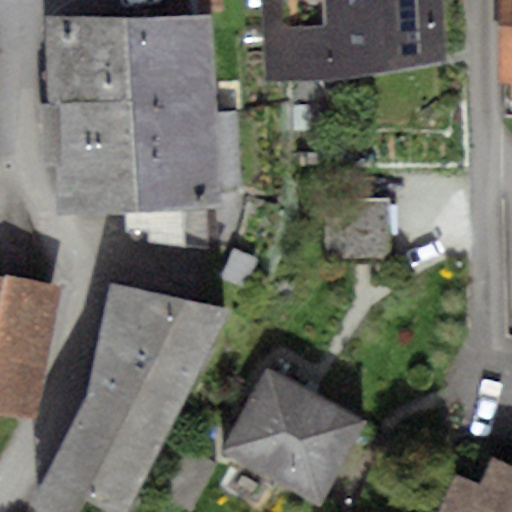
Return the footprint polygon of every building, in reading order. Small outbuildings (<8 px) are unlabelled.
[(264,0),(269,83),(447,62),(443,0),(264,0)] [(214,208),(209,19),(48,23),(53,213),(214,208)] [(391,266),(390,201),(329,203),(331,267),(391,266)] [(0,418),(29,424),(56,289),(0,278),(0,418)] [(109,511),(121,511),(223,311),(109,286),(85,396),(41,478),(109,511)] [(358,421),(268,374),(224,460),(313,506),(358,421)] [(457,478),(442,511),(511,511),(511,468),(494,460),(482,489),(457,478)]
